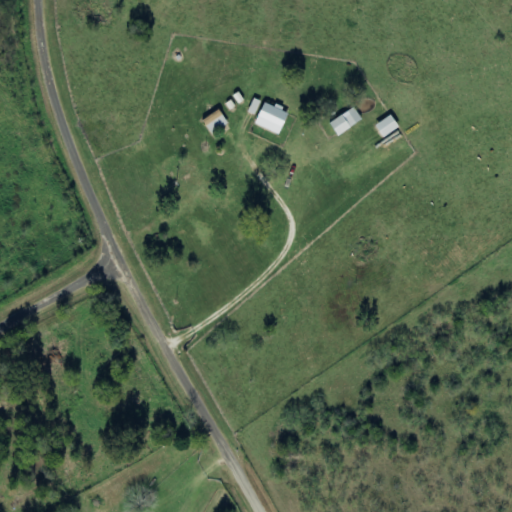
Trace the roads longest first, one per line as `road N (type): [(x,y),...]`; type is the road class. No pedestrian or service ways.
road 1 (residential): [(267,511),(104,212),(59,98),(44,0)]
road 2 (residential): [(0,331),(126,259)]
